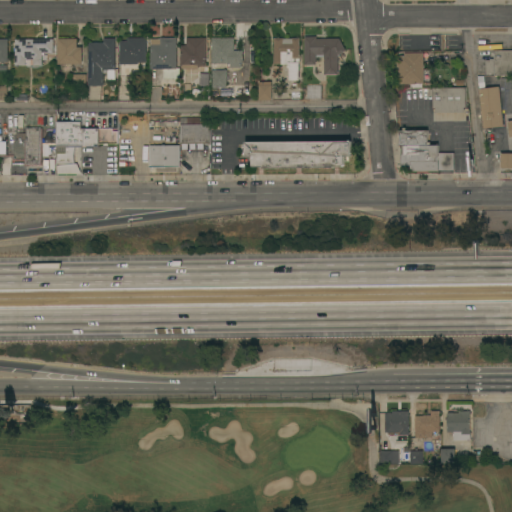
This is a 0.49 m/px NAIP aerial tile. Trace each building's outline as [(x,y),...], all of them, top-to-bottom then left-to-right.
[(304,36),(316,36),(316,38),(339,38),(346,51),(338,55),(339,74),(325,74),(324,54),(316,55),(316,64),(305,65),(304,36)] [(147,38),(147,62),(134,62),(134,64),(119,64),(119,41),(128,41),(128,37),(147,38)] [(206,66),(198,66),(198,69),(182,69),(182,68),(181,68),(181,45),(186,45),(186,37),(206,37),(206,66)] [(300,54),(301,54),(301,58),(300,58),(300,80),(289,80),(289,68),(287,68),(287,64),(274,64),(274,38),(284,38),(284,39),(292,38),(292,37),(299,37),(300,54)] [(0,38),(8,38),(8,62),(0,62),(0,38)] [(58,38),(77,38),(77,47),(82,47),(82,64),(58,64),(58,38)] [(115,80),(108,80),(108,73),(104,73),(104,85),(89,85),(89,42),(104,42),(104,38),(115,38),(115,80)] [(149,44),(149,38),(161,38),(177,38),(177,68),(151,68),(150,44),(149,44)] [(212,38),(234,38),(234,50),(243,50),(243,63),(241,63),(241,68),(230,68),(230,63),(212,63),(212,38)] [(54,39),(54,53),(45,53),(45,55),(43,55),(43,65),(15,65),(15,39),(54,39)] [(511,50),(511,75),(494,75),(494,73),(486,74),(486,60),(489,60),(489,58),(494,58),(493,50),(511,50)] [(424,68),(428,68),(428,88),(402,88),(402,84),(399,84),(398,67),(397,67),(396,55),(404,55),(404,52),(423,52),(424,68)] [(227,87),(212,87),(212,70),(226,70),(227,87)] [(86,88),(73,88),(73,74),(86,74),(86,88)] [(259,81),(272,81),(272,100),(259,100),(259,81)] [(321,99),(307,99),(307,85),(321,85),(321,99)] [(503,126),(483,128),(479,89),(499,86),(503,126)] [(435,112),(435,109),(432,109),(432,96),(429,96),(428,89),(432,89),(432,87),(466,87),(466,108),(464,108),(464,112),(435,112)] [(0,114),(54,114),(54,128),(56,128),(56,145),(42,145),(42,165),(25,165),(25,161),(13,161),(13,156),(0,156),(0,114)] [(80,128),(98,128),(112,128),(112,131),(117,131),(117,143),(98,143),(98,146),(74,146),(72,154),(73,163),(56,166),(56,145),(56,128),(55,121),(74,121),(74,117),(80,117),(80,128)] [(210,143),(203,143),(203,149),(197,149),(197,144),(195,144),(195,149),(189,149),(189,143),(188,143),(188,150),(182,150),(182,144),(180,144),(179,117),(210,117),(210,123),(210,143)] [(428,130),(428,142),(430,142),(430,145),(438,145),(438,153),(454,153),(454,170),(411,170),(411,165),(401,165),(401,145),(399,145),(399,130),(428,130)] [(351,141),(351,156),(344,156),(344,165),(343,166),(334,166),(334,167),(262,168),(262,167),(254,167),(252,165),(252,157),(245,157),(245,141),(351,141)] [(149,168),(149,145),(179,145),(180,167),(149,168)] [(511,168),(500,168),(500,153),(511,153),(511,168)] [(453,440),(453,432),(447,432),(447,413),(448,413),(448,412),(453,412),(453,413),(458,413),(458,410),(461,410),(461,411),(470,411),(470,414),(469,414),(469,431),(470,431),(470,440),(453,440)] [(385,413),(386,413),(386,412),(392,412),(392,411),(408,411),(409,435),(400,435),(400,432),(385,432),(385,413)] [(415,438),(415,416),(423,416),(423,415),(431,415),(431,411),(439,411),(439,431),(438,431),(438,441),(437,441),(437,436),(435,436),(435,441),(430,441),(426,438),(415,438)] [(455,449),(455,456),(456,459),(455,459),(455,462),(441,462),(441,449),(455,449)] [(399,465),(380,466),(380,451),(399,450),(399,465)] [(420,450),(408,450),(408,464),(421,464),(420,450)]
